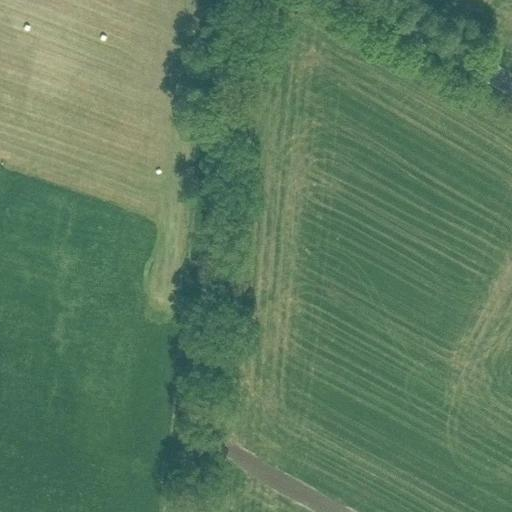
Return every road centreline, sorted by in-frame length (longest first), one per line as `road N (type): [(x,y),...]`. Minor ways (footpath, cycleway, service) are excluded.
road 1 (unclassified): [(184,511),(234,0)]
road 2 (tertiary): [(511,84),(366,0)]
